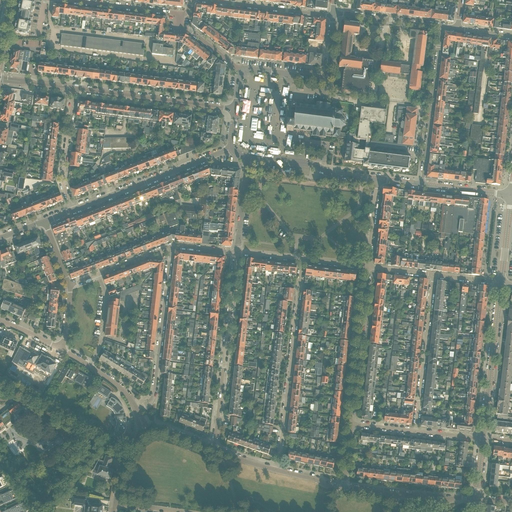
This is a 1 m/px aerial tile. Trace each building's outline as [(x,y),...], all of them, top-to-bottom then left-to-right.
[(30,2),(31,1),(26,0),(25,0),(26,1),(22,0),(21,0),(21,4),(20,4),(19,9),(20,9),(19,13),(23,13),(21,20),(18,19),(17,23),(16,23),(15,28),(16,28),(16,32),(20,33),(20,34),(24,35),(24,34),(29,35),(29,31),(30,31),(31,26),(30,26),(31,22),(28,21),(29,15),(32,15),(33,11),(34,11),(35,7),(34,6),(35,2),(30,2)] [(338,0),(337,6),(337,7),(338,7),(345,8),(346,8),(353,9),(354,3),(348,2),(347,0),(338,0)] [(311,1),(310,5),(313,5),(313,9),(315,9),(327,10),(328,3),(320,2),(317,2),(311,1)] [(195,5),(194,12),(202,13),(203,13),(203,8),(204,5),(196,4),(195,5)] [(203,8),(203,13),(204,14),(205,14),(205,10),(207,10),(207,13),(208,13),(210,14),(211,6),(208,5),(204,5),(203,8)] [(464,23),(470,24),(471,16),(472,12),(472,7),(465,6),(463,22),(464,23)] [(81,16),(82,8),(76,7),(75,20),(74,25),(74,28),(76,28),(77,26),(78,16),(81,16)] [(254,29),(254,31),(259,31),(260,27),(257,27),(258,21),(263,21),(264,14),(262,13),(256,13),(255,20),(254,29)] [(160,26),(165,27),(166,18),(158,17),(157,26),(160,26)] [(193,18),(192,25),(200,30),(204,24),(206,22),(206,20),(204,19),(201,19),(193,18)] [(305,18),(304,23),(307,23),(311,24),(325,26),(326,20),(314,19),(313,21),(308,21),(308,18),(305,18)] [(511,23),(510,23),(502,22),(502,21),(495,20),(494,28),(511,30),(511,23)] [(204,24),(200,30),(204,34),(208,29),(209,27),(211,24),(212,24),(212,23),(209,22),(209,23),(207,26),(204,24)] [(344,23),(339,67),(345,68),(344,71),(343,71),(341,88),(341,91),(369,94),(373,62),(366,61),(362,60),(350,59),(352,44),(354,44),(355,36),(359,36),(360,25),(344,23)] [(155,38),(155,45),(163,46),(164,43),(164,41),(165,33),(164,32),(165,27),(160,26),(159,30),(156,30),(155,38)] [(206,34),(209,36),(214,30),(209,27),(204,34),(205,35),(206,35),(206,34)] [(145,36),(155,37),(155,33),(147,32),(147,29),(146,29),(145,36)] [(211,39),(213,41),(218,34),(214,30),(209,36),(211,38),(211,39)] [(412,66),(420,67),(422,67),(426,38),(427,37),(426,37),(426,33),(409,31),(410,31),(409,39),(416,40),(412,66)] [(240,56),(246,57),(249,34),(243,33),(243,39),(240,56)] [(442,56),(447,57),(448,50),(451,33),(445,33),(442,56)] [(178,52),(184,44),(190,38),(187,35),(185,35),(178,34),(176,34),(175,42),(177,42),(178,43),(177,52),(178,52)] [(215,41),(218,43),(222,37),(218,34),(213,41),(214,42),(215,41)] [(246,57),(258,58),(260,35),(249,34),(246,57)] [(220,46),(221,48),(227,41),(222,37),(218,43),(220,45),(220,46)] [(186,46),(183,50),(186,52),(194,41),(190,38),(184,44),(186,46)] [(221,48),(226,51),(233,42),(229,39),(227,41),(221,48)] [(487,44),(487,47),(489,47),(490,47),(489,50),(489,54),(492,54),(492,50),(495,50),(495,49),(499,49),(500,41),(490,39),(488,39),(487,44)] [(306,54),(306,57),(321,58),(323,42),(315,41),(313,40),(311,53),(306,53),(306,54)] [(194,41),(186,52),(188,53),(191,50),(193,51),(198,45),(194,41)] [(511,42),(503,41),(503,46),(505,47),(505,50),(507,50),(511,50),(511,42)] [(232,43),(226,51),(230,55),(230,54),(231,55),(235,56),(236,45),(236,42),(233,42),(232,43)] [(192,56),(194,58),(203,48),(198,45),(193,51),(195,53),(192,56)] [(163,49),(163,48),(162,48),(162,49),(153,48),(152,54),(166,56),(167,49),(163,49)] [(199,56),(201,58),(207,51),(203,48),(194,58),(197,60),(199,56)] [(12,56),(12,59),(29,62),(29,60),(29,59),(30,52),(31,52),(24,50),(24,51),(22,51),(20,50),(19,52),(15,51),(14,56),(12,56)] [(207,51),(201,58),(204,60),(201,63),(203,65),(211,55),(207,51)] [(204,66),(206,68),(208,70),(217,59),(212,56),(204,66)] [(306,57),(305,64),(320,66),(321,58),(306,57)] [(176,63),(176,64),(178,66),(181,66),(183,63),(182,63),(184,60),(181,58),(176,63)] [(12,59),(11,62),(12,62),(11,68),(12,69),(12,68),(18,69),(18,70),(19,70),(19,69),(21,70),(21,71),(27,72),(26,72),(28,65),(29,62),(12,59)] [(39,63),(38,72),(44,73),(46,59),(43,59),(43,60),(40,60),(39,63)] [(217,66),(216,70),(225,71),(225,70),(225,68),(225,67),(225,66),(219,61),(215,65),(217,66)] [(420,67),(412,66),(412,70),(409,69),(410,66),(400,65),(400,64),(396,64),(396,63),(395,63),(395,64),(391,63),(391,62),(391,63),(387,62),(386,62),(382,62),(382,61),(380,73),(381,73),(381,72),(385,73),(389,73),(389,77),(398,78),(399,74),(409,75),(409,72),(411,72),(409,89),(413,90),(413,88),(420,89),(422,74),(419,73),(420,67)] [(76,66),(74,77),(80,78),(82,64),(79,63),(79,67),(76,66)] [(118,73),(117,82),(122,83),(122,82),(124,83),(125,74),(125,70),(126,69),(126,67),(122,66),(122,70),(122,71),(122,73),(119,72),(119,73),(118,73)] [(5,96),(4,100),(6,101),(12,102),(14,102),(15,98),(12,98),(13,95),(6,93),(6,96),(5,96)] [(23,101),(22,104),(32,105),(33,96),(23,94),(22,96),(22,101),(23,101)] [(42,97),(40,110),(43,111),(44,106),(48,106),(49,98),(48,98),(47,97),(46,97),(45,97),(44,97),(44,98),(42,97)] [(53,108),(57,109),(58,99),(57,98),(56,98),(55,98),(54,98),(52,98),(50,108),(48,108),(48,113),(51,113),(52,109),(53,109),(53,108)] [(58,99),(57,109),(60,109),(60,110),(62,110),(61,114),(65,115),(65,109),(64,109),(64,106),(65,100),(62,99),(61,99),(59,98),(59,99),(58,99)] [(6,101),(5,107),(14,109),(14,106),(13,106),(14,102),(12,102),(6,101)] [(340,133),(341,129),(345,126),(345,121),(342,116),(343,111),(335,110),(335,109),(329,108),(330,104),(328,104),(328,103),(325,102),(324,104),(323,103),(322,103),(322,102),(318,102),(318,103),(316,103),(316,107),(315,107),(316,105),(314,104),(312,104),(311,105),(311,106),(310,106),(310,105),(309,105),(309,106),(303,105),(304,105),(303,104),(303,105),(297,104),(296,104),(296,103),(296,102),(295,101),(294,101),(293,101),(292,102),(292,104),(291,104),(290,108),(291,108),(289,124),(287,124),(286,131),(293,132),(293,130),(299,130),(299,131),(300,131),(300,130),(306,131),(306,132),(306,131),(307,131),(307,132),(308,133),(308,134),(310,134),(312,133),(312,132),(313,132),(312,136),(314,136),(314,138),(317,138),(317,137),(318,137),(318,138),(319,138),(319,137),(320,137),(320,139),(324,139),(324,138),(326,138),(326,136),(332,137),(339,138),(340,133)] [(80,113),(84,113),(85,102),(84,102),(82,102),(79,102),(77,116),(80,117),(80,113)] [(435,108),(449,110),(451,110),(451,109),(449,108),(450,105),(444,104),(444,103),(436,102),(435,108)] [(4,114),(3,114),(14,116),(15,112),(16,109),(14,109),(5,107),(4,112),(4,114)] [(357,137),(355,137),(355,138),(353,138),(354,135),(340,133),(339,138),(347,139),(344,162),(351,163),(352,165),(355,165),(356,164),(357,164),(357,163),(363,164),(363,166),(368,167),(368,166),(369,155),(369,153),(370,153),(369,152),(370,151),(370,150),(369,150),(367,150),(368,137),(370,137),(372,123),(384,125),(386,111),(361,107),(359,121),(357,137)] [(417,109),(407,108),(398,107),(396,122),(401,123),(400,128),(401,129),(399,129),(397,144),(402,145),(413,146),(415,130),(416,126),(415,126),(417,109)] [(144,128),(143,132),(145,132),(146,134),(146,135),(149,136),(149,134),(149,133),(149,131),(149,129),(149,128),(146,128),(147,122),(150,122),(152,111),(146,110),(144,126),(144,128)] [(149,129),(149,131),(152,132),(153,127),(153,126),(153,123),(156,123),(157,117),(158,112),(157,112),(156,111),(155,111),(152,111),(150,122),(149,128),(149,129)] [(1,113),(0,120),(4,121),(8,122),(11,123),(10,127),(15,128),(21,129),(22,126),(13,124),(14,116),(3,114),(1,113)] [(167,114),(165,128),(168,128),(169,123),(172,123),(173,114),(172,114),(170,113),(169,114),(167,114)] [(175,120),(174,124),(175,124),(175,128),(178,128),(178,126),(178,125),(182,125),(183,116),(182,116),(182,115),(180,114),(180,115),(175,115),(175,120)] [(182,125),(182,126),(185,127),(185,130),(187,131),(188,127),(189,127),(190,122),(191,117),(186,116),(186,115),(184,115),(183,116),(182,125)] [(203,124),(202,125),(217,127),(218,124),(217,124),(217,123),(218,123),(218,121),(218,119),(211,119),(212,117),(212,116),(207,116),(206,118),(205,118),(204,124),(203,124)] [(44,123),(44,129),(47,129),(58,131),(58,127),(58,125),(60,125),(61,122),(56,121),(55,121),(55,125),(50,124),(48,124),(46,123),(44,123)] [(217,127),(202,125),(202,128),(207,129),(207,133),(216,134),(216,133),(217,133),(217,132),(216,131),(217,130),(217,127)] [(472,125),(470,143),(475,144),(481,144),(483,127),(472,125)] [(0,136),(12,138),(13,132),(14,132),(15,128),(10,127),(9,131),(5,130),(5,129),(0,128),(0,136)] [(79,130),(78,136),(87,137),(91,137),(92,129),(86,128),(85,131),(79,130)] [(200,143),(208,144),(208,143),(211,144),(212,137),(205,136),(205,134),(201,133),(200,143)] [(0,144),(1,144),(3,145),(3,144),(6,144),(8,145),(7,148),(16,149),(17,146),(11,145),(12,138),(0,136),(0,144)] [(371,141),(369,150),(370,150),(370,151),(373,151),(374,143),(375,143),(375,145),(406,149),(407,146),(378,142),(378,140),(375,139),(375,141),(371,141)] [(163,146),(160,147),(161,148),(166,161),(168,161),(169,161),(171,160),(171,158),(167,150),(165,151),(164,147),(163,146)] [(174,147),(167,150),(171,160),(174,159),(174,158),(179,156),(178,151),(176,152),(174,147)] [(0,158),(6,160),(7,160),(7,157),(9,157),(9,154),(16,155),(17,150),(7,148),(6,153),(0,151),(0,158)] [(159,153),(157,154),(161,164),(163,163),(164,162),(166,161),(161,148),(158,149),(159,153)] [(152,152),(150,153),(152,158),(155,166),(157,165),(158,165),(161,164),(157,154),(155,150),(153,151),(152,152)] [(148,155),(145,156),(146,158),(150,168),(153,167),(153,166),(155,166),(152,158),(150,153),(148,154),(148,155)] [(432,178),(438,179),(441,156),(435,155),(430,154),(427,177),(432,178)] [(142,155),(139,157),(140,158),(144,170),(147,169),(148,169),(150,168),(146,158),(145,156),(143,157),(142,155)] [(369,155),(368,166),(371,167),(371,168),(372,168),(372,167),(374,167),(374,168),(374,167),(378,168),(378,169),(378,168),(383,168),(382,169),(383,169),(383,168),(387,169),(387,168),(388,168),(390,168),(390,169),(393,170),(393,171),(394,171),(394,170),(398,170),(398,171),(399,170),(402,171),(402,172),(403,171),(405,171),(404,172),(405,172),(405,171),(409,172),(409,166),(410,166),(411,163),(410,163),(411,158),(407,157),(407,159),(369,155)] [(138,161),(135,162),(139,172),(141,172),(142,171),(144,170),(139,157),(137,158),(138,161)] [(6,160),(0,158),(0,165),(3,166),(4,166),(4,171),(13,173),(17,174),(18,168),(7,166),(8,163),(6,163),(6,160)] [(473,170),(477,171),(477,170),(501,173),(503,162),(489,160),(474,159),(473,170)] [(131,160),(129,161),(134,174),(136,173),(137,173),(139,172),(135,162),(133,163),(131,160)] [(129,161),(123,163),(128,177),(131,175),(132,175),(134,174),(129,161)] [(123,163),(118,165),(123,178),(125,177),(126,177),(128,177),(123,163)] [(116,168),(113,169),(114,170),(118,181),(120,180),(121,179),(123,178),(118,165),(115,166),(116,168)] [(217,184),(212,184),(212,186),(214,186),(220,187),(220,182),(222,168),(216,167),(215,177),(215,178),(216,178),(216,179),(217,179),(217,180),(217,182),(217,184)] [(110,168),(107,169),(112,182),(115,181),(115,182),(118,181),(114,170),(111,172),(110,168)] [(220,187),(220,188),(226,188),(228,169),(222,168),(220,182),(220,187)] [(103,175),(104,176),(107,185),(110,184),(110,183),(112,182),(107,169),(104,170),(106,174),(103,175)] [(197,171),(201,181),(204,180),(203,179),(206,178),(203,169),(197,171)] [(228,169),(226,188),(229,189),(229,184),(232,184),(234,169),(228,169)] [(229,189),(238,190),(240,170),(234,169),(232,184),(229,184),(229,189)] [(477,170),(477,171),(475,183),(499,186),(500,185),(501,173),(477,170)] [(0,187),(1,188),(2,182),(1,182),(2,176),(3,177),(5,177),(12,178),(13,173),(4,171),(1,171),(0,174),(0,187)] [(192,173),(195,182),(197,181),(198,182),(201,181),(197,171),(192,173)] [(97,175),(94,176),(99,187),(104,185),(104,186),(106,185),(107,185),(104,176),(102,177),(101,177),(99,172),(97,174),(97,175)] [(186,175),(190,185),(193,184),(192,183),(195,182),(192,173),(186,175)] [(93,181),(90,182),(93,190),(97,189),(96,188),(99,187),(94,176),(94,175),(91,176),(93,181)] [(182,177),(185,186),(187,185),(188,186),(190,185),(186,175),(182,177)] [(176,179),(180,189),(183,187),(185,190),(183,190),(184,193),(187,192),(185,186),(182,177),(176,179)] [(19,178),(17,189),(18,189),(21,190),(23,190),(25,179),(20,178),(19,178)] [(79,182),(76,183),(78,186),(81,194),(82,194),(82,195),(83,195),(84,194),(84,193),(87,192),(83,181),(83,180),(82,179),(82,178),(80,179),(81,181),(80,182),(79,182)] [(84,178),(82,179),(83,180),(83,181),(87,192),(89,191),(89,192),(93,190),(90,182),(88,178),(86,179),(85,178),(84,178)] [(173,180),(168,182),(171,192),(174,191),(176,196),(173,197),(175,202),(178,201),(180,200),(176,188),(179,187),(176,179),(173,180)] [(168,182),(162,185),(166,197),(167,198),(173,196),(172,195),(171,192),(168,182)] [(81,194),(78,186),(74,188),(72,183),(69,184),(74,197),(77,196),(78,196),(79,196),(80,195),(81,194)] [(162,185),(156,187),(159,196),(160,197),(161,199),(166,197),(162,185)] [(156,187),(150,189),(155,201),(157,200),(156,198),(159,196),(156,187)] [(204,190),(203,194),(207,194),(218,195),(222,196),(228,197),(232,197),(237,198),(238,190),(229,189),(226,188),(220,188),(213,187),(213,189),(211,189),(210,191),(208,190),(208,191),(204,190)] [(404,198),(408,198),(408,191),(383,188),(382,195),(392,197),(392,196),(404,198)] [(55,189),(53,190),(58,203),(60,202),(61,203),(63,202),(59,192),(56,193),(55,189)] [(150,189),(144,191),(148,201),(151,200),(152,203),(155,201),(150,189)] [(51,195),(49,196),(53,206),(55,205),(55,204),(58,203),(53,190),(50,191),(51,195)] [(144,191),(138,194),(143,206),(145,205),(144,202),(148,201),(144,191)] [(44,193),(42,194),(47,207),(49,207),(50,207),(53,206),(49,196),(46,197),(44,193)] [(41,199),(38,200),(42,210),(44,209),(45,208),(47,207),(42,194),(39,195),(41,199)] [(138,194),(132,196),(136,205),(136,206),(139,204),(140,207),(143,206),(138,194)] [(136,206),(132,196),(128,198),(126,199),(131,213),(135,211),(133,206),(136,205),(136,206)] [(441,233),(445,234),(449,196),(443,196),(442,205),(439,233),(441,233)] [(445,234),(451,234),(455,196),(454,196),(454,197),(449,196),(445,234)] [(458,235),(458,232),(459,229),(459,227),(460,221),(465,222),(466,215),(466,210),(468,198),(463,197),(455,196),(451,234),(458,235)] [(34,199),(34,197),(31,198),(36,212),(38,211),(39,211),(42,210),(38,200),(37,198),(34,199)] [(222,203),(222,206),(236,208),(237,198),(228,197),(228,203),(222,203)] [(30,203),(27,204),(31,214),(33,213),(34,213),(36,212),(31,198),(29,199),(29,201),(30,203)] [(488,200),(468,198),(466,210),(487,212),(488,200)] [(122,200),(119,201),(122,210),(125,209),(127,214),(131,213),(129,208),(125,199),(123,200),(122,200)] [(23,202),(21,203),(21,204),(26,216),(27,215),(28,215),(31,214),(27,204),(26,201),(23,202)] [(116,203),(114,204),(117,212),(118,215),(119,218),(121,217),(119,213),(123,212),(122,210),(119,201),(116,202),(116,203)] [(21,204),(15,207),(16,209),(18,213),(17,214),(19,218),(20,218),(21,218),(23,218),(23,217),(26,216),(21,204)] [(110,205),(108,206),(111,214),(115,213),(117,212),(114,204),(113,204),(110,204),(110,205)] [(103,208),(106,216),(107,219),(111,218),(112,221),(114,220),(112,217),(112,216),(112,215),(111,214),(108,206),(106,207),(105,206),(103,207),(103,208)] [(227,210),(227,213),(235,214),(236,208),(222,206),(221,209),(227,210)] [(18,219),(19,218),(17,214),(18,213),(16,209),(15,207),(9,209),(12,217),(13,220),(13,221),(15,220),(16,220),(18,220),(18,219)] [(100,209),(97,210),(100,220),(104,219),(103,218),(103,217),(104,217),(106,216),(103,208),(102,208),(100,208),(100,209)] [(91,212),(91,213),(94,221),(96,224),(101,222),(100,220),(97,210),(94,211),(92,212),(91,212)] [(88,214),(86,215),(90,226),(91,229),(93,228),(92,226),(95,224),(94,221),(91,213),(90,212),(88,213),(88,214)] [(165,215),(170,228),(179,224),(177,219),(175,214),(174,212),(172,212),(165,215)] [(11,221),(13,220),(12,217),(0,215),(0,219),(4,220),(3,221),(3,222),(4,222),(4,223),(5,223),(6,223),(11,221)] [(81,217),(80,217),(83,225),(87,224),(88,227),(90,226),(86,215),(84,216),(83,215),(81,216),(81,217)] [(465,222),(485,224),(486,218),(466,215),(465,222)] [(77,217),(75,218),(78,227),(81,226),(82,229),(83,229),(84,232),(86,231),(83,225),(80,217),(78,218),(77,217)] [(75,218),(69,220),(72,229),(73,233),(74,233),(79,231),(78,227),(75,218)] [(393,221),(390,220),(379,219),(378,228),(388,229),(388,227),(392,227),(393,221)] [(69,220),(62,223),(65,231),(68,230),(70,235),(73,233),(71,229),(72,229),(69,220)] [(460,221),(459,227),(485,230),(485,224),(465,222),(460,221)] [(62,223),(57,225),(66,250),(71,248),(65,232),(65,231),(62,223)] [(203,227),(203,231),(209,232),(218,232),(218,230),(225,231),(224,233),(233,234),(233,232),(234,227),(223,225),(219,225),(211,224),(210,224),(208,224),(204,223),(203,227)] [(51,227),(61,252),(66,250),(57,225),(51,227)] [(460,233),(463,233),(470,234),(484,235),(485,230),(459,227),(459,229),(458,232),(460,233)] [(173,236),(171,236),(173,240),(172,240),(173,241),(179,241),(180,230),(173,229),(173,235),(173,236)] [(165,232),(160,233),(164,243),(168,242),(168,241),(165,232)] [(153,234),(151,235),(152,237),(156,247),(160,245),(157,238),(155,233),(153,234)] [(141,240),(139,241),(143,251),(147,249),(144,240),(142,236),(140,237),(141,240)] [(152,237),(148,238),(152,248),(156,247),(152,237)] [(209,240),(209,242),(217,243),(217,246),(230,247),(231,246),(232,240),(223,239),(218,238),(209,237),(209,240)] [(35,240),(30,241),(34,251),(35,253),(36,252),(36,250),(38,249),(37,247),(41,245),(40,241),(39,242),(38,238),(37,239),(36,238),(35,239),(35,240)] [(148,238),(144,240),(148,250),(152,248),(148,238)] [(136,240),(134,240),(135,243),(139,253),(143,252),(143,251),(139,241),(137,242),(136,240)] [(23,243),(23,244),(26,251),(31,249),(32,252),(34,251),(30,241),(26,242),(25,242),(24,242),(24,243),(23,243)] [(135,243),(131,245),(135,255),(139,253),(135,243)] [(17,256),(15,257),(17,261),(17,262),(24,260),(22,255),(24,254),(26,254),(25,251),(26,251),(23,244),(19,246),(18,245),(17,246),(16,247),(15,247),(17,250),(16,251),(17,254),(17,255),(17,256)] [(130,244),(127,245),(127,246),(131,256),(135,255),(131,245),(130,244)] [(127,245),(122,247),(127,258),(131,256),(127,246),(127,245)] [(114,250),(114,251),(118,261),(122,259),(122,260),(123,260),(117,246),(115,247),(116,250),(114,250)] [(119,246),(117,246),(123,260),(127,258),(122,247),(120,248),(119,246)] [(61,252),(63,258),(73,254),(73,253),(73,251),(73,249),(72,249),(71,248),(66,250),(61,252)] [(6,250),(3,251),(8,265),(17,261),(15,257),(13,252),(10,253),(9,249),(8,249),(7,249),(6,249),(6,250)] [(111,249),(109,250),(110,253),(114,263),(118,261),(115,254),(114,251),(112,252),(111,249)] [(106,254),(107,257),(110,265),(114,263),(110,253),(109,250),(107,251),(108,254),(106,254)] [(0,259),(1,261),(0,261),(0,263),(1,267),(2,266),(2,268),(9,265),(8,265),(3,251),(1,252),(0,252),(0,259)] [(184,261),(185,252),(177,251),(175,252),(174,260),(180,260),(181,259),(183,259),(183,261),(184,261)] [(101,254),(102,256),(106,266),(110,265),(107,257),(105,258),(103,253),(101,254)] [(448,264),(447,272),(454,273),(455,259),(455,257),(456,256),(456,254),(452,253),(452,256),(451,256),(451,259),(452,259),(451,264),(448,264)] [(73,254),(63,258),(65,262),(66,262),(66,261),(71,260),(72,259),(75,258),(74,256),(73,254)] [(99,257),(97,258),(99,261),(101,268),(106,266),(102,256),(100,257),(99,257)] [(216,263),(215,264),(216,265),(218,265),(224,265),(225,258),(224,257),(216,256),(216,263)] [(391,265),(391,266),(400,267),(401,258),(399,258),(399,257),(392,256),(392,259),(392,260),(391,265)] [(418,269),(424,270),(426,257),(423,256),(423,261),(419,260),(418,269)] [(37,261),(40,267),(49,263),(47,257),(37,261)] [(83,257),(80,258),(84,266),(82,267),(84,274),(89,273),(86,265),(84,260),(83,257)] [(84,260),(86,265),(89,273),(93,271),(89,261),(88,258),(84,260)] [(97,258),(93,259),(97,269),(99,269),(101,268),(99,261),(97,258)] [(93,259),(89,261),(93,271),(97,269),(97,270),(97,269),(93,259)] [(247,260),(246,267),(251,268),(251,265),(254,266),(254,260),(248,259),(247,260)] [(143,271),(149,269),(146,261),(140,263),(143,271)] [(155,270),(154,273),(157,273),(163,274),(164,263),(163,262),(159,261),(158,271),(157,270),(155,270)] [(73,279),(76,278),(71,264),(70,262),(67,264),(67,263),(66,264),(71,278),(73,279)] [(41,273),(45,271),(52,269),(49,263),(40,267),(39,267),(41,273)] [(73,264),(71,264),(76,278),(80,276),(77,268),(75,269),(73,264)] [(297,265),(290,264),(289,274),(288,275),(291,275),(291,277),(293,277),(292,279),(295,279),(297,265)] [(78,265),(76,266),(77,268),(80,276),(84,274),(82,267),(79,268),(78,265)] [(138,278),(140,278),(135,265),(131,267),(133,274),(136,273),(138,278)] [(312,277),(313,267),(307,266),(305,283),(307,283),(307,281),(308,279),(309,279),(309,276),(312,277)] [(461,269),(461,271),(465,271),(464,274),(478,276),(479,275),(480,271),(480,270),(472,269),(467,268),(461,268),(461,269)] [(45,271),(47,277),(54,275),(52,269),(45,271)] [(128,282),(130,281),(126,269),(121,271),(124,278),(127,277),(128,282)] [(119,286),(121,285),(117,273),(112,274),(115,281),(117,281),(119,286)] [(47,277),(43,279),(44,282),(45,283),(46,286),(50,286),(51,286),(54,285),(53,282),(56,281),(54,275),(47,277)] [(107,290),(112,288),(107,276),(103,278),(107,290)] [(23,278),(15,281),(16,283),(24,286),(26,285),(24,280),(23,278)] [(24,286),(16,283),(6,280),(4,279),(3,280),(2,289),(15,294),(16,294),(30,299),(31,292),(31,288),(24,286)] [(184,283),(182,283),(172,282),(171,288),(185,290),(185,287),(183,286),(184,283)] [(142,290),(142,284),(121,292),(120,301),(125,302),(126,296),(142,290)] [(462,284),(459,314),(462,314),(465,314),(467,293),(468,285),(462,284)] [(47,294),(59,296),(59,289),(56,289),(54,285),(51,286),(51,288),(51,289),(47,288),(47,294)] [(472,290),(472,292),(479,293),(480,293),(487,294),(488,293),(488,288),(487,287),(483,286),(476,286),(476,287),(476,288),(475,287),(474,289),(476,289),(476,291),(472,290)] [(279,294),(284,295),(285,295),(293,296),(294,290),(280,288),(279,294)] [(5,310),(8,311),(12,303),(6,300),(5,301),(4,300),(2,306),(1,306),(1,307),(1,309),(5,310)] [(105,336),(110,337),(116,337),(119,309),(120,309),(120,308),(119,308),(120,301),(109,300),(105,336)] [(14,314),(15,314),(19,304),(12,301),(12,303),(8,311),(11,312),(10,312),(14,314)] [(19,304),(15,314),(15,315),(15,314),(19,316),(22,317),(23,314),(27,316),(29,312),(29,308),(25,306),(19,304)] [(423,318),(424,312),(424,311),(419,310),(416,310),(416,311),(416,314),(410,313),(410,316),(423,318)] [(45,316),(47,316),(47,320),(56,321),(57,314),(45,313),(45,316)] [(34,315),(31,320),(35,322),(33,327),(38,329),(39,323),(39,322),(39,321),(40,321),(40,319),(37,319),(38,316),(34,315)] [(56,321),(47,320),(44,320),(44,323),(47,323),(46,329),(51,329),(51,328),(55,328),(56,321)] [(475,334),(483,335),(483,334),(484,333),(484,332),(483,331),(484,329),(471,327),(471,330),(473,330),(473,334),(475,334)] [(0,343),(0,346),(13,352),(17,343),(4,337),(1,344),(0,343)] [(102,356),(100,360),(103,362),(104,361),(105,362),(110,355),(110,354),(103,350),(101,355),(102,356)] [(19,354),(14,361),(15,361),(16,361),(15,362),(26,369),(26,368),(27,369),(33,372),(35,370),(38,372),(39,372),(39,371),(44,375),(44,376),(47,378),(47,377),(48,377),(50,374),(53,369),(55,365),(51,362),(51,363),(46,360),(46,359),(42,357),(41,359),(38,357),(38,356),(32,353),(28,359),(25,357),(24,356),(24,357),(19,354)] [(107,364),(110,366),(115,358),(110,355),(105,362),(107,363),(107,364)] [(114,368),(116,369),(120,362),(115,358),(110,366),(114,368)] [(120,362),(116,369),(118,370),(117,371),(121,373),(126,364),(126,362),(122,359),(120,362)] [(125,374),(126,375),(131,368),(128,367),(129,366),(126,364),(121,373),(124,375),(125,374)] [(63,367),(61,370),(56,380),(61,384),(62,382),(62,379),(64,376),(70,379),(69,380),(68,381),(68,382),(69,383),(69,384),(70,384),(71,384),(72,384),(72,383),(73,383),(73,382),(73,381),(85,388),(85,389),(91,379),(78,372),(77,375),(72,372),(68,370),(63,367)] [(128,377),(131,379),(137,370),(134,368),(133,370),(131,368),(126,375),(128,376),(128,377)] [(135,381),(137,382),(142,373),(137,370),(131,379),(135,381)] [(142,373),(137,382),(139,383),(138,383),(142,386),(148,376),(143,372),(142,373)] [(102,386),(98,393),(109,400),(106,406),(110,408),(111,409),(114,412),(115,415),(114,415),(115,420),(116,420),(117,423),(116,426),(115,429),(111,436),(124,446),(127,439),(123,437),(124,435),(124,434),(125,432),(125,430),(126,428),(126,426),(127,424),(127,422),(126,419),(126,417),(125,413),(125,412),(124,410),(124,409),(123,408),(122,407),(122,406),(121,405),(120,404),(119,402),(117,401),(115,399),(112,398),(112,397),(109,396),(111,392),(102,386)] [(406,415),(405,424),(410,424),(411,423),(414,401),(405,400),(404,404),(404,407),(406,407),(406,412),(405,415),(406,415)] [(9,408),(7,409),(11,413),(12,415),(20,408),(16,402),(9,408)] [(432,426),(433,414),(433,412),(430,412),(431,409),(424,408),(423,408),(423,412),(427,412),(429,412),(428,418),(427,426),(429,426),(429,427),(431,427),(432,426)] [(0,415),(0,432),(4,430),(5,429),(3,426),(4,426),(1,423),(12,415),(11,413),(7,409),(0,415)] [(230,409),(229,415),(234,416),(237,416),(241,417),(241,415),(241,410),(240,410),(230,409)] [(362,411),(361,417),(363,417),(363,419),(371,420),(372,414),(369,413),(369,411),(362,411)] [(183,423),(185,424),(188,416),(182,414),(179,422),(183,424),(183,423)] [(195,428),(197,429),(201,418),(195,415),(194,419),(191,427),(194,428),(195,428)] [(187,425),(191,427),(194,419),(188,416),(185,424),(187,425)] [(201,418),(197,429),(198,429),(198,430),(202,432),(207,420),(201,418)] [(227,432),(226,436),(228,437),(227,441),(233,443),(236,435),(237,432),(238,427),(234,426),(233,430),(233,433),(230,433),(227,432)] [(236,435),(233,443),(239,445),(241,437),(243,434),(237,432),(236,435)] [(362,441),(367,441),(368,435),(361,434),(361,436),(359,436),(358,443),(362,444),(362,441)] [(239,445),(245,447),(247,439),(241,437),(239,445)] [(245,447),(250,449),(253,441),(247,439),(245,447)] [(250,449),(256,451),(259,443),(253,441),(250,449)] [(256,451),(262,453),(265,444),(265,442),(260,441),(259,443),(256,451)] [(265,444),(262,453),(268,455),(270,455),(270,456),(272,451),(271,451),(269,450),(271,446),(265,444)] [(287,460),(294,461),(296,453),(296,450),(290,448),(288,456),(287,456),(286,459),(288,459),(287,460)] [(307,464),(313,465),(315,454),(309,453),(308,456),(307,464)] [(313,465),(320,467),(321,458),(322,455),(315,454),(313,465)] [(321,458),(320,467),(326,468),(327,459),(328,456),(322,455),(321,458)] [(327,459),(326,468),(333,469),(335,459),(335,457),(332,457),(332,456),(329,456),(328,456),(327,459)] [(106,478),(110,479),(113,471),(108,469),(108,467),(109,468),(112,459),(106,457),(104,462),(99,460),(95,467),(99,468),(97,475),(101,476),(101,477),(106,478)] [(354,470),(354,476),(357,476),(356,478),(363,478),(364,469),(364,465),(362,465),(362,469),(358,468),(357,470),(354,470)] [(371,470),(369,479),(376,480),(377,468),(378,468),(377,468),(371,467),(371,470)] [(390,472),(389,481),(396,482),(397,473),(397,469),(390,468),(390,470),(390,472)] [(403,474),(402,483),(409,484),(410,474),(410,470),(405,469),(404,469),(403,469),(403,470),(403,474)] [(455,480),(454,489),(461,490),(461,486),(463,487),(464,481),(455,480)] [(12,490),(0,496),(0,505),(18,498),(12,490)] [(72,505),(88,507),(87,511),(101,511),(103,506),(99,505),(99,500),(86,498),(86,499),(73,497),(72,505)] [(24,502),(2,511),(21,511),(23,511),(22,511),(24,511),(27,511),(27,510),(27,509),(26,507),(25,506),(25,505),(24,504),(24,502)]
